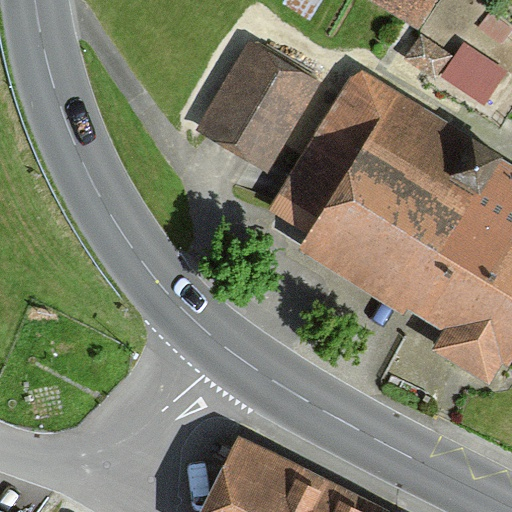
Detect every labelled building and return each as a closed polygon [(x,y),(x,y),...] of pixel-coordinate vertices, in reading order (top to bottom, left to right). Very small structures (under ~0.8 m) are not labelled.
[(434,0),(363,0),(416,32),(434,0)] [(442,70),(490,97),(509,63),(461,36),(442,70)] [(262,169),(310,85),(242,47),(194,130),(262,169)] [(511,174),(345,77),(297,159),(338,183),(299,249),(443,333),(433,349),(489,382),(499,365),(511,373),(511,372),(511,174)] [(375,511),(235,445),(202,511),(375,511)]
